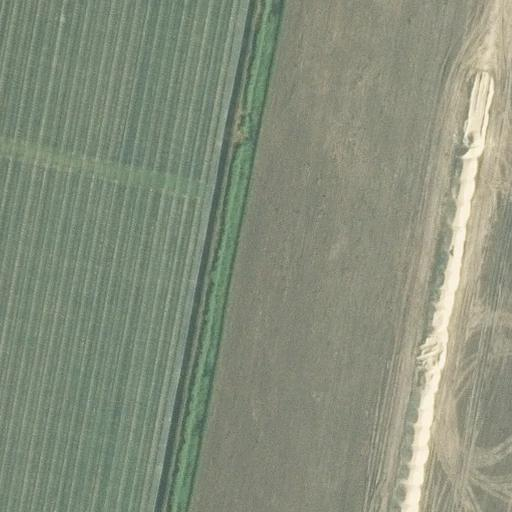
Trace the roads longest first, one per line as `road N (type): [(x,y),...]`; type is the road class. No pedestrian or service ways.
road 1 (track): [(403,511),(497,0)]
road 2 (track): [(0,146),(204,192)]
